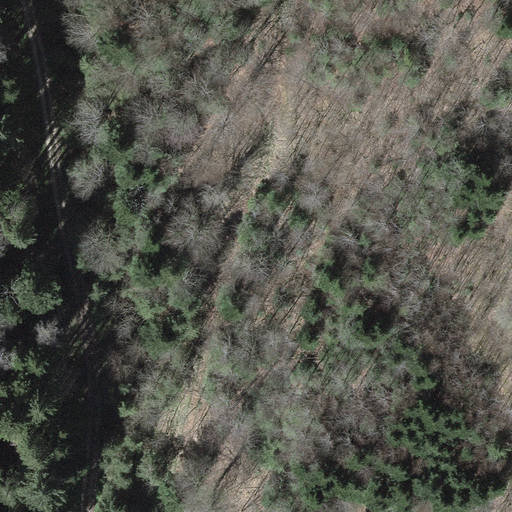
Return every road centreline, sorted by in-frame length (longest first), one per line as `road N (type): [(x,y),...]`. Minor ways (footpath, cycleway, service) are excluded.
road 1 (track): [(167,511),(200,334),(274,94),(293,0)]
road 2 (track): [(29,0),(96,407),(86,511)]
